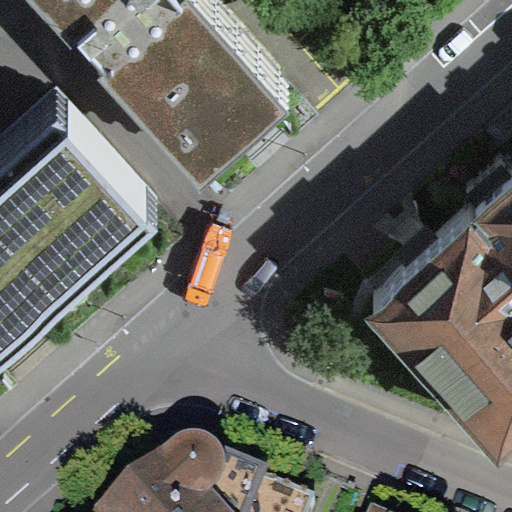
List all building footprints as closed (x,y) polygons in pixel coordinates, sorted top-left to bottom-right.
[(59,0),(71,13),(78,7),(105,37),(98,43),(200,157),(212,147),(245,118),(139,0),(59,0)] [(139,0),(245,118),(259,105),(289,78),(219,0),(139,0)] [(0,337),(6,332),(158,196),(57,84),(0,135),(0,337)] [(511,159),(502,149),(465,182),(476,194),(511,234),(511,159)] [(511,234),(476,194),(423,240),(374,284),(499,424),(511,412),(511,234)] [(119,511),(310,511),(314,504),(188,451),(133,500),(119,511)]
